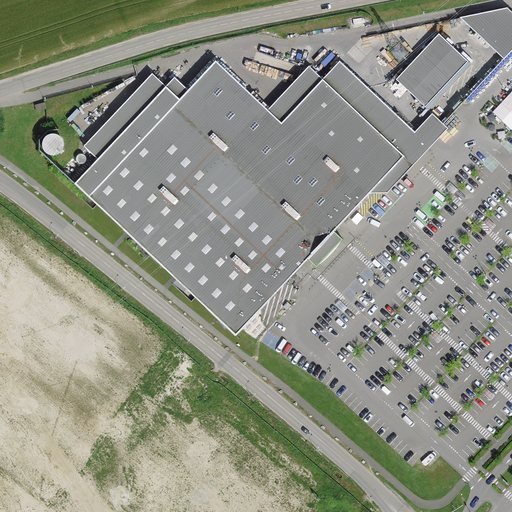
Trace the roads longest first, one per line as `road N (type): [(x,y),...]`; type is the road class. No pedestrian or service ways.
road 1 (tertiary): [(0,180),(227,361),(389,504)]
road 2 (tertiary): [(350,0),(172,36),(0,92)]
road 3 (track): [(378,492),(347,503),(298,466),(205,385),(227,361)]
